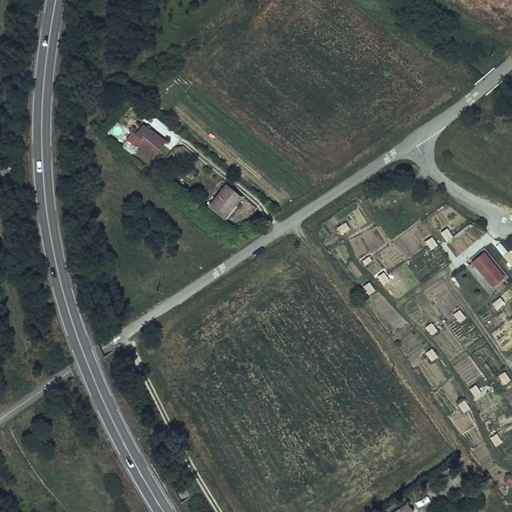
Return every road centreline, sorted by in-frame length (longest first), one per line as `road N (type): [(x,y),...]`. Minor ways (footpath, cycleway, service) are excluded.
road 1 (primary): [(167,511),(93,377),(52,250),(40,157),(54,0)]
road 2 (residential): [(511,61),(412,141),(111,343)]
road 3 (track): [(133,328),(171,432),(219,511)]
road 4 (unknown): [(269,237),(255,206),(156,121)]
